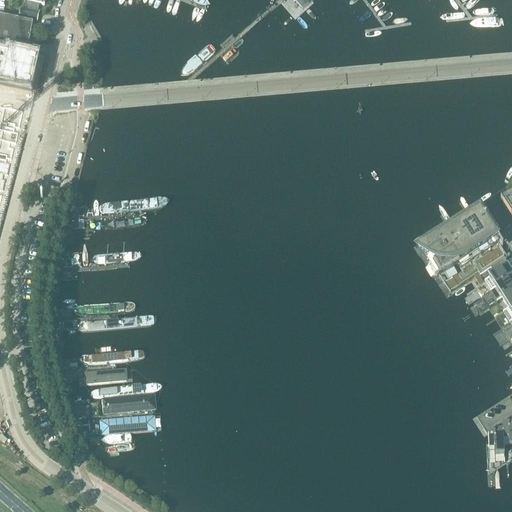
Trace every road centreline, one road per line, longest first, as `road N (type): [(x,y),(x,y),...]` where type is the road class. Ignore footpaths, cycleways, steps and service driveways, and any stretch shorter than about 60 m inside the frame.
road 1 (unclassified): [(41,105),(511,64)]
road 2 (unclassified): [(116,511),(31,456),(18,439),(0,372)]
road 3 (unclassified): [(0,251),(41,105)]
